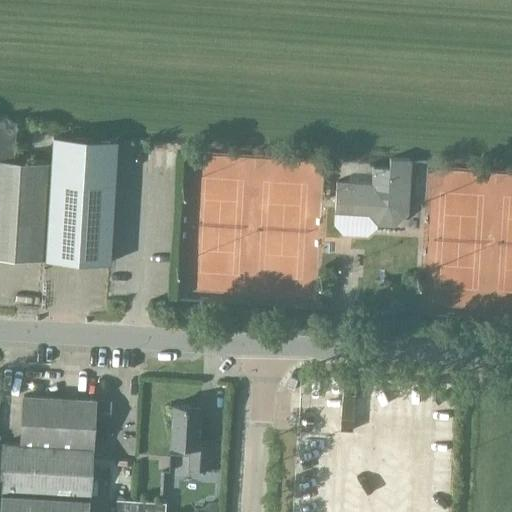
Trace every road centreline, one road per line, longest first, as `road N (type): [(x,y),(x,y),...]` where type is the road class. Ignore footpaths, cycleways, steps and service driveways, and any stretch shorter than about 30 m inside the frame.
road 1 (unclassified): [(264,347),(0,330)]
road 2 (unclassified): [(264,347),(511,357)]
road 3 (unclassified): [(264,347),(253,511)]
